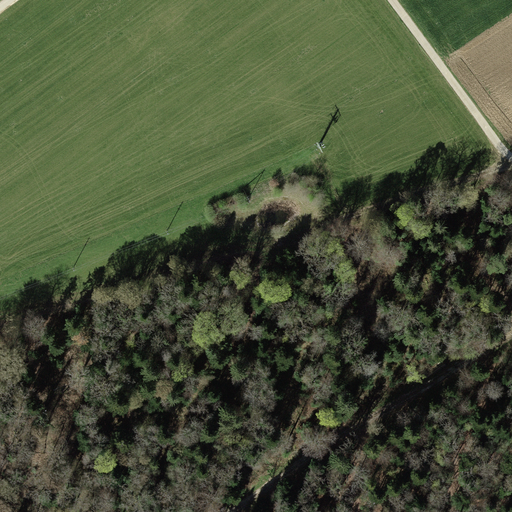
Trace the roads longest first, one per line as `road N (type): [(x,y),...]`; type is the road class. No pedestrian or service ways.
road 1 (track): [(226,511),(511,334)]
road 2 (track): [(392,0),(511,159)]
